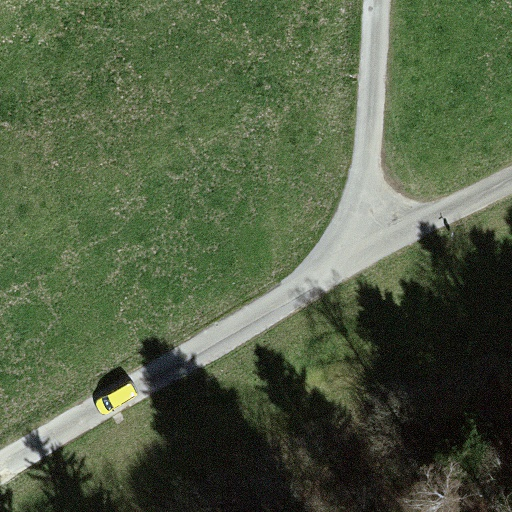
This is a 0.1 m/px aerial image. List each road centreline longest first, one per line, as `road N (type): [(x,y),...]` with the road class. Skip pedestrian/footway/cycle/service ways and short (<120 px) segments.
road 1 (unclassified): [(376,257),(118,395),(0,476)]
road 2 (unclassified): [(376,257),(370,183),(382,0)]
